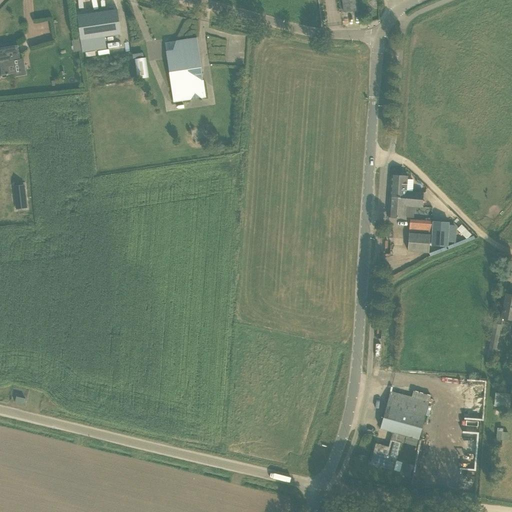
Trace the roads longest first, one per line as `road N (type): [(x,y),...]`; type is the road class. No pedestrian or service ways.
road 1 (unclassified): [(322,488),(355,380),(379,40)]
road 2 (unclassified): [(322,488),(0,409)]
road 3 (residential): [(379,40),(306,31),(189,0)]
road 4 (track): [(511,253),(406,163),(369,158)]
road 5 (track): [(498,511),(332,489)]
